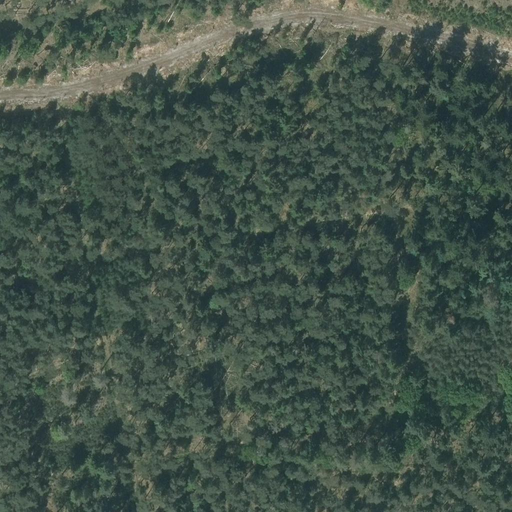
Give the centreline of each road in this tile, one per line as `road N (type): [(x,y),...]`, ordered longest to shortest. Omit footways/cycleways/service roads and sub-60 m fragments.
road 1 (track): [(511,61),(327,13),(285,14),(54,96),(0,99)]
road 2 (track): [(54,96),(131,460)]
